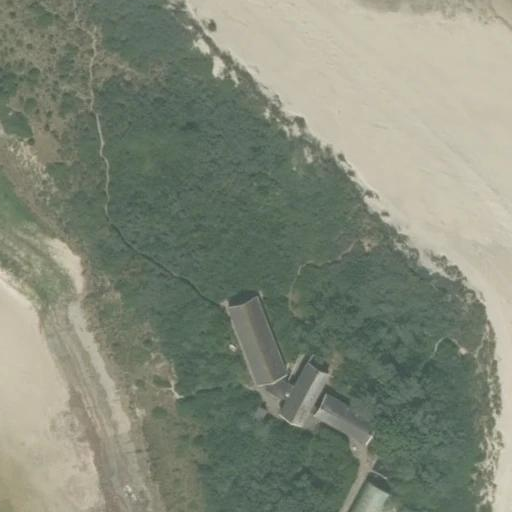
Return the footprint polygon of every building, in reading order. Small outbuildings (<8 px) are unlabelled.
[(260,375),(265,373),(279,367),(288,364),(258,287),(230,298),(260,375)] [(309,353),(297,376),(289,391),(282,404),(304,416),(312,402),(315,396),(331,365),(309,353)] [(289,391),(297,376),(279,367),(265,373),(268,381),(289,391)] [(380,412),(328,385),(321,399),(315,396),(312,402),(318,405),(317,407),(369,434),(380,412)] [(381,511),(394,487),(368,473),(347,511),(381,511)]
